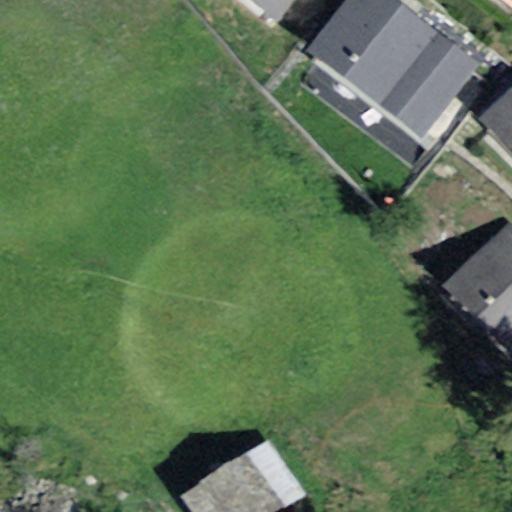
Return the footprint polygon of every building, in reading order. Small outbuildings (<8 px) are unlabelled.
[(277,0),(256,0),(270,10),(277,0)] [(469,67),(379,0),(362,0),(319,59),(419,133),(469,67)] [(511,110),(496,126),(511,142),(511,110)] [(511,235),(509,232),(452,281),(511,351),(511,235)] [(197,511),(268,511),(304,499),(281,437),(183,474),(197,511)]
